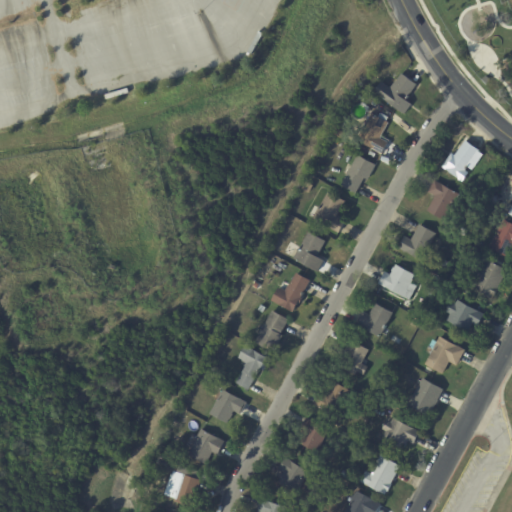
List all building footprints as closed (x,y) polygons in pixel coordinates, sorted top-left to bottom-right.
[(404,75),(417,85),(406,100),(412,105),(405,114),(385,99),(385,100),(375,93),(382,83),(390,89),(402,74),(404,75)] [(382,137),(381,138),(389,142),(383,154),(349,135),(352,128),(361,133),(364,128),(361,126),(369,111),(389,122),(382,137)] [(467,141),(480,151),(480,152),(484,155),(473,171),(468,167),(466,170),(470,173),(464,181),(447,169),(447,170),(442,167),(452,153),(456,155),(466,140),(467,141)] [(368,179),(366,178),(357,193),(342,185),(347,176),(346,176),(350,168),(351,169),(358,155),(377,165),(369,180),(368,179)] [(303,189),(307,181),(314,185),(310,193),(303,189)] [(429,211),(436,196),(429,192),(435,181),(464,196),(457,210),(452,207),(446,220),(429,211)] [(346,202),(338,217),(346,222),(340,233),(314,218),(319,209),(329,192),(346,202)] [(511,249),(508,257),(494,249),(491,255),(487,253),(498,232),(505,219),(511,223),(511,249)] [(400,248),(406,236),(412,240),(420,224),(437,233),(431,245),(434,247),(430,255),(427,253),(423,260),(400,248)] [(325,262),(319,272),(294,259),(299,250),(299,251),(310,232),(327,241),(319,256),(326,260),(325,262)] [(473,245),(481,249),(478,255),(470,251),(473,245)] [(508,271),(499,288),(500,289),(497,295),(495,294),(492,299),(468,286),(473,276),(470,274),(473,268),(481,272),(488,259),(508,271)] [(415,290),(410,300),(380,283),(386,271),(392,274),(394,271),(393,270),(394,267),(395,267),(397,264),(417,274),(413,283),(418,285),(415,290)] [(449,280),(455,269),(466,275),(464,277),(468,279),(463,288),(449,280)] [(311,281),(305,294),(304,296),(303,296),(302,299),(303,299),(301,304),(299,303),(294,312),(282,305),(282,306),(272,301),(279,289),(281,290),(282,289),(286,291),(289,285),(291,285),(297,273),(311,281)] [(434,283),(440,286),(437,292),(431,289),(434,283)] [(485,316),(480,326),(474,323),(470,331),(448,319),(451,313),(448,311),(453,302),(457,304),(459,300),(486,314),(485,316)] [(386,329),(381,337),(364,328),(364,329),(358,326),(365,314),(370,317),(372,314),(371,313),(374,308),(375,308),(377,304),(394,313),(386,329)] [(290,321),(282,334),(285,335),(275,353),(256,342),(260,335),(259,335),(261,332),(262,332),(274,310),(290,320),(290,321)] [(465,353),(458,367),(450,363),(445,374),(426,365),(431,355),(426,353),(429,347),(429,348),(433,341),(437,343),(440,338),(466,351),(465,353)] [(345,357),(341,355),(344,350),(345,351),(349,344),(351,345),(354,340),(371,349),(363,363),(370,367),(365,375),(359,371),(357,375),(340,366),(345,357)] [(264,370),(262,370),(260,373),(250,390),(237,383),(246,367),(245,366),(247,364),(242,361),(243,360),(239,358),(247,345),(272,360),(265,371),(264,370)] [(444,392),(431,416),(410,405),(417,390),(414,389),(417,382),(421,384),(424,378),(445,389),(444,392)] [(315,405),(320,395),(326,399),(335,381),(353,390),(349,398),(348,398),(338,416),(315,405)] [(247,405),(242,414),(235,410),(234,413),(235,414),(232,419),(231,419),(228,423),(211,413),(224,389),(249,402),(247,405)] [(371,413),(368,419),(363,416),(365,411),(371,413)] [(330,430),(320,452),(302,443),(304,441),(303,440),(305,437),(307,434),(301,432),(308,417),(313,420),(313,421),(331,429),(330,430)] [(421,433),(415,444),(410,441),(405,449),(384,438),(387,432),(383,430),(388,421),(392,423),(394,418),(421,432),(421,433)] [(225,443),(219,454),(214,452),(208,464),(190,455),(192,449),(191,449),(194,444),(195,445),(199,437),(198,437),(202,428),(226,441),(225,443)] [(401,468),(392,484),(393,484),(389,492),(388,492),(386,495),(361,482),(366,471),(372,474),(382,456),(402,466),(401,468)] [(305,482),(298,494),(278,483),(280,480),(279,479),(281,476),(282,477),(284,473),(279,471),(285,459),(311,473),(307,480),(306,480),(305,482)] [(202,482),(201,487),(203,488),(201,495),(198,494),(194,507),(175,501),(176,498),(170,496),(177,475),(183,477),(184,475),(203,481),(202,482)] [(317,489),(319,484),(325,487),(323,492),(317,489)] [(381,506),(377,511),(346,511),(351,504),(350,504),(357,491),(382,505),(381,506)] [(288,507),(286,511),(258,511),(261,499),(269,501),(269,502),(288,507)]
